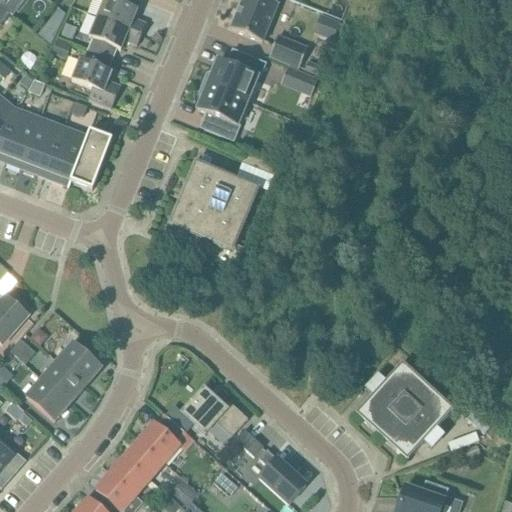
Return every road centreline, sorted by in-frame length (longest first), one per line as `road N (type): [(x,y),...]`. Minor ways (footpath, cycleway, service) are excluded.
road 1 (residential): [(346,511),(350,499),(338,467),(201,342),(136,325)]
road 2 (residential): [(113,248),(208,0)]
road 3 (residential): [(34,511),(136,387),(136,325)]
road 4 (residential): [(113,248),(0,206)]
